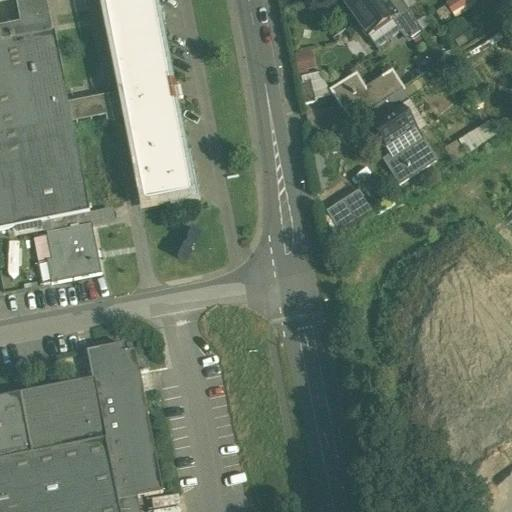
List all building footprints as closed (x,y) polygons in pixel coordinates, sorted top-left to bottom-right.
[(0,0),(0,233),(48,224),(85,217),(89,216),(72,125),(68,106),(54,35),(52,36),(45,0),(0,0)] [(184,164),(152,0),(103,0),(126,115),(143,204),(146,206),(167,202),(168,204),(193,199),(186,164),(184,164)] [(382,0),(339,0),(367,38),(394,18),(395,17),(385,3),(382,0)] [(422,35),(399,0),(389,0),(385,3),(395,17),(394,18),(412,42),(422,35)] [(470,0),(450,0),(442,5),(448,15),(472,2),(470,0)] [(306,54),(293,57),(296,71),(310,67),(306,54)] [(357,75),(329,92),(341,113),(351,107),(359,120),(364,117),(401,93),(404,91),(392,73),(381,80),(384,84),(368,95),(357,75)] [(314,90),(307,94),(314,105),(321,100),(314,90)] [(401,93),(364,117),(371,128),(365,132),(376,149),(384,149),(386,152),(387,151),(415,133),(401,109),(408,104),(401,93)] [(122,95),(68,106),(72,125),(126,115),(122,95)] [(458,139),(464,151),(476,145),(473,138),(482,133),(484,139),(491,136),(486,126),(458,139)] [(415,133),(387,151),(391,157),(383,162),(399,187),(435,163),(417,135),(415,133)] [(358,192),(343,203),(358,226),(373,216),(358,192)] [(85,217),(48,224),(50,235),(50,236),(87,228),(85,217)] [(87,228),(50,236),(50,235),(47,236),(56,285),(101,277),(91,227),(87,228)] [(125,355),(123,347),(87,354),(93,383),(94,383),(118,504),(136,500),(162,495),(134,353),(125,355)] [(93,383),(0,401),(0,511),(119,511),(118,504),(94,383),(93,383)] [(138,511),(136,500),(118,504),(119,511),(138,511)]
